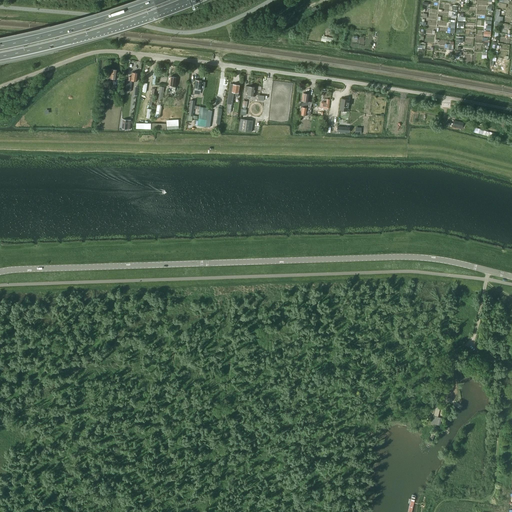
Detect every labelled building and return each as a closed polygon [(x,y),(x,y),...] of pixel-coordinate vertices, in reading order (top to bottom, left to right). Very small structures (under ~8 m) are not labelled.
[(103,86),(102,90),(109,91),(111,81),(111,78),(116,79),(117,70),(111,69),(110,75),(108,74),(107,81),(106,81),(106,87),(103,86)] [(127,82),(126,88),(131,89),(132,81),(137,81),(138,73),(132,72),(132,77),(129,77),(129,80),(128,82),(127,82)] [(205,82),(202,82),(202,81),(196,80),(194,90),(201,91),(201,88),(204,89),(205,82)] [(342,99),(340,110),(347,111),(347,107),(348,107),(349,102),(348,102),(349,100),(342,99)] [(200,102),(199,114),(197,123),(211,125),(214,104),(200,102)] [(302,107),(301,114),(306,115),(309,115),(310,109),(307,108),(302,107)] [(131,120),(123,119),(122,128),(130,129),(131,120)] [(253,121),(240,119),(239,130),(251,132),(253,121)]
